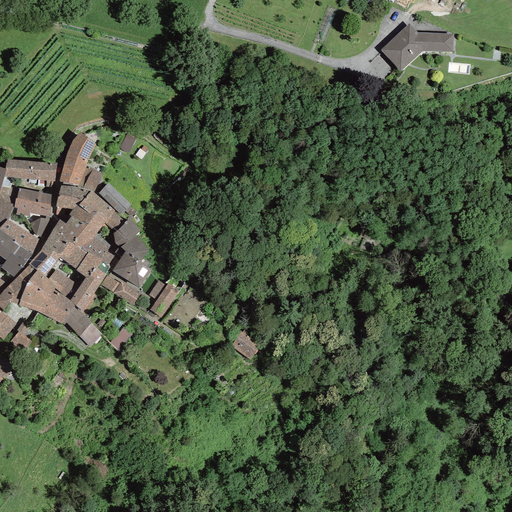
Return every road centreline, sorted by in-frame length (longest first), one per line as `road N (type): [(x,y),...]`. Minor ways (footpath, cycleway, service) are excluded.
road 1 (residential): [(215,0),(208,23),(350,64),(376,51),(404,13)]
road 2 (residential): [(0,291),(44,241),(61,163)]
